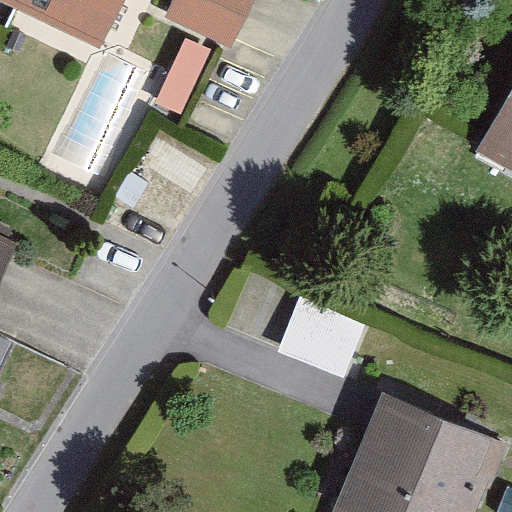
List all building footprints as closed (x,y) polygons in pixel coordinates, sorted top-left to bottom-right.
[(129,0),(0,0),(0,2),(104,53),(129,0)] [(172,0),(165,16),(230,46),(251,0),(172,0)] [(213,49),(185,37),(156,101),(184,114),(213,49)] [(511,104),(488,154),(511,165),(511,104)] [(0,290),(21,248),(0,237),(0,290)] [(298,297),(278,349),(344,374),(364,321),(298,297)] [(481,511),(510,446),(394,396),(343,511),(481,511)]
